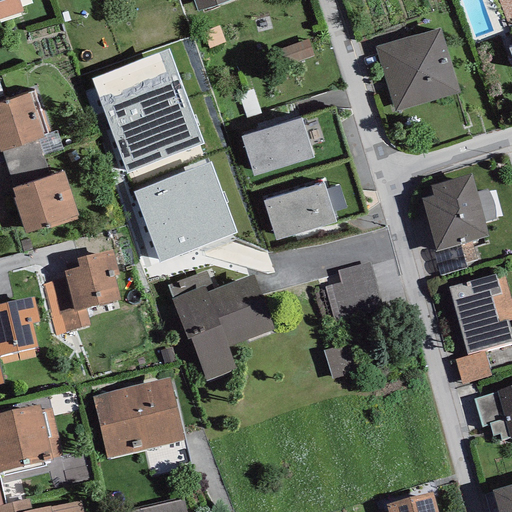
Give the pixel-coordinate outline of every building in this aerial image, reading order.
[(0,0),(0,16),(23,9),(20,0),(0,0)] [(193,0),(196,8),(220,0),(193,0)] [(511,0),(501,0),(509,19),(511,17),(511,0)] [(439,24),(375,45),(396,111),(460,90),(439,24)] [(96,83),(126,179),(205,154),(174,58),(96,83)] [(0,147),(45,132),(30,88),(0,97),(0,147)] [(302,112),(240,131),(253,172),(314,152),(302,112)] [(26,228),(77,212),(63,167),(12,184),(26,228)] [(213,168),(135,198),(163,270),(241,240),(213,168)] [(323,176),(261,195),(274,236),(336,216),(323,176)] [(433,199),(421,202),(436,254),(488,240),(471,178),(430,190),(433,199)] [(366,250),(317,262),(333,323),(382,310),(366,250)] [(113,254),(77,263),(79,269),(63,273),(65,278),(74,315),(86,312),(117,305),(111,282),(119,280),(113,254)] [(511,307),(503,275),(496,277),(501,295),(491,298),(499,325),(508,322),(511,321),(511,307)] [(496,277),(449,290),(467,356),(484,352),(511,343),(511,337),(508,322),(499,325),(491,298),(501,295),(496,277)] [(74,315),(65,278),(50,282),(64,333),(90,327),(86,312),(74,315)] [(253,278),(207,295),(228,350),(274,332),(253,278)] [(204,288),(170,301),(186,343),(190,341),(206,382),(235,371),(228,350),(207,295),(204,288)] [(34,299),(0,307),(0,359),(37,350),(32,327),(40,325),(34,299)] [(491,377),(484,352),(467,356),(454,360),(462,386),(491,377)] [(348,353),(328,359),(337,386),(356,380),(348,353)] [(106,461),(187,443),(173,380),(92,398),(106,461)] [(511,389),(496,394),(504,422),(490,426),(495,444),(511,439),(511,389)] [(504,422),(496,394),(473,401),(482,428),(490,426),(504,422)] [(39,408),(0,416),(0,476),(52,464),(39,408)] [(511,511),(511,487),(489,494),(494,511),(511,511)] [(437,511),(433,495),(386,508),(387,511),(437,511)] [(0,508),(0,511),(30,511),(28,502),(0,508)] [(84,511),(82,503),(40,511),(84,511)]
